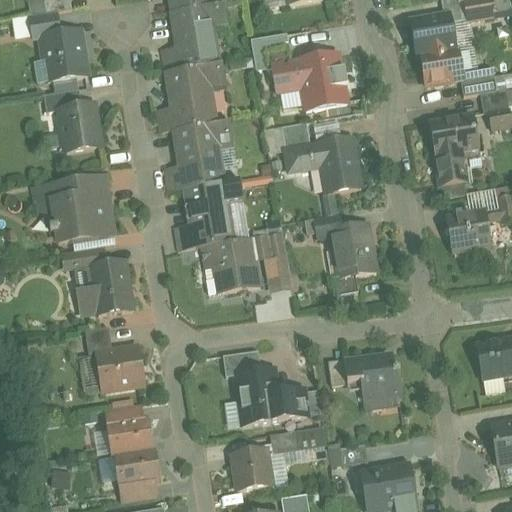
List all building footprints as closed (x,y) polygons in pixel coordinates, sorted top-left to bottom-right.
[(70,0),(54,0),(50,1),(50,0),(46,0),(44,0),(47,17),(47,18),(57,16),(73,14),(70,0)] [(194,0),(171,4),(173,16),(225,7),(223,0),(194,0)] [(287,0),(289,9),(328,2),(327,0),(287,0)] [(509,0),(442,0),(445,17),(466,14),(464,5),(492,0),(495,17),(511,14),(509,0)] [(492,0),(464,5),(466,14),(467,25),(495,20),(495,17),(492,0)] [(225,7),(173,16),(173,17),(175,17),(178,31),(176,32),(176,34),(179,51),(162,54),(165,76),(168,76),(218,68),(211,29),(228,26),(225,7)] [(47,18),(47,17),(30,20),(34,43),(42,42),(41,41),(60,37),(57,16),(47,18)] [(449,18),(411,25),(418,60),(421,60),(455,53),(449,18)] [(60,37),(41,41),(42,42),(49,86),(87,80),(80,34),(60,37)] [(287,38),(261,43),(266,74),(272,73),(272,71),(292,68),(287,38)] [(455,53),(421,60),(426,89),(461,84),(462,83),(461,76),(457,53),(455,53)] [(292,68),(272,71),(272,73),(276,96),(303,92),(307,114),(346,107),(343,91),(345,91),(342,74),(340,74),(338,59),(292,68)] [(218,68),(168,76),(169,77),(171,77),(173,91),(172,93),(171,94),(174,111),(157,114),(160,136),(176,134),(215,128),(209,91),(226,88),(222,67),(218,68)] [(493,71),(461,76),(462,83),(461,84),(464,100),(480,98),(497,95),(495,80),(493,71)] [(511,77),(495,80),(497,95),(505,93),(511,128),(511,77)] [(497,95),(480,98),(484,118),(488,117),(492,134),(511,130),(511,128),(505,93),(497,95)] [(79,94),(44,99),(47,117),(60,115),(60,114),(82,110),(79,94)] [(82,110),(60,114),(60,115),(63,135),(61,138),(63,150),(66,153),(66,156),(101,151),(94,108),(82,110)] [(473,119),(429,127),(441,190),(466,185),(461,157),(479,154),(473,119)] [(215,128),(176,134),(176,135),(178,135),(181,149),(179,150),(179,152),(182,169),(165,172),(168,196),(186,193),(223,187),(217,149),(234,146),(230,125),(215,128)] [(340,135),(339,125),(318,126),(319,136),(340,135)] [(307,126),(282,131),(286,154),(311,150),(307,126)] [(269,157),(286,154),(282,131),(265,134),(269,157)] [(352,141),(317,147),(317,149),(311,150),(286,154),(290,176),(321,170),(326,198),(362,192),(352,141)] [(261,169),(263,181),(272,179),(270,168),(261,169)] [(110,170),(82,174),(84,186),(91,185),(92,191),(105,189),(113,187),(110,170)] [(263,181),(241,184),(242,192),(273,187),(272,179),(263,181)] [(223,187),(186,193),(187,194),(189,194),(191,208),(190,209),(189,210),(192,228),(175,231),(179,255),(204,251),(233,246),(227,208),(244,205),(242,192),(241,184),(223,187)] [(84,186),(36,194),(39,216),(54,214),(56,230),(50,231),(51,237),(57,236),(59,247),(113,238),(105,189),(92,191),(91,185),(84,186)] [(511,189),(495,192),(497,202),(511,199),(511,189)] [(485,214),(446,221),(452,256),(491,249),(487,225),(501,222),(501,226),(511,224),(511,199),(497,202),(499,213),(485,215),(485,214)] [(339,218),(314,223),(316,237),(330,235),(330,234),(342,231),(339,218)] [(342,231),(330,234),(330,235),(339,283),(377,276),(368,227),(342,231)] [(274,296),(289,293),(280,238),(265,241),(268,263),(274,296)] [(255,265),(268,263),(265,241),(251,243),(255,265)] [(233,246),(204,251),(207,272),(219,270),(221,282),(207,285),(210,299),(259,291),(255,265),(251,243),(233,246)] [(104,252),(76,256),(79,274),(91,272),(91,271),(106,268),(104,252)] [(106,268),(91,271),(91,272),(98,320),(133,314),(125,265),(106,268)] [(109,332),(85,335),(89,360),(96,359),(113,356),(113,355),(109,332)] [(511,342),(477,349),(483,383),(511,378),(511,342)] [(113,356),(96,359),(102,396),(145,390),(139,351),(113,355),(113,356)] [(258,356),(224,361),(226,380),(234,378),(260,375),(258,356)] [(380,358),(344,363),(347,388),(361,386),(365,415),(382,412),(381,405),(401,403),(402,410),(404,410),(400,378),(400,373),(395,374),(393,363),(381,364),(380,358)] [(344,363),(328,365),(332,390),(347,388),(344,363)] [(260,375),(234,378),(242,429),(279,424),(282,424),(280,409),(274,373),(260,375)] [(317,395),(307,397),(311,420),(321,418),(317,395)] [(305,406),(280,409),(282,424),(279,424),(279,426),(285,425),(287,437),(295,435),(302,434),(300,417),(307,416),(305,406)] [(141,409),(106,414),(108,428),(143,423),(141,409)] [(108,428),(107,428),(112,461),(155,454),(155,453),(153,453),(148,422),(143,423),(108,428)] [(511,426),(491,430),(499,470),(511,467),(511,426)] [(287,437),(270,439),(273,459),(325,450),(322,431),(302,434),(295,435),(287,437)] [(365,448),(340,452),(343,470),(368,465),(365,448)] [(331,472),(343,470),(340,452),(328,454),(331,472)] [(267,453),(232,459),(238,495),(273,490),(267,453)] [(155,454),(112,461),(112,462),(114,461),(119,493),(120,493),(156,487),(160,486),(155,454)] [(418,511),(410,466),(360,475),(366,511),(371,511),(396,508),(396,511),(418,511)] [(156,487),(120,493),(122,507),(158,501),(156,487)] [(309,511),(307,498),(281,502),(282,511),(309,511)]
